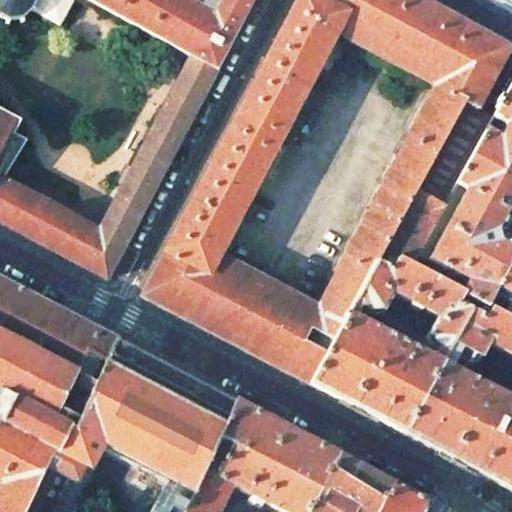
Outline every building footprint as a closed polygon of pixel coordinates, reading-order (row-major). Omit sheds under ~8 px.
[(0,0),(0,16),(3,19),(10,20),(16,20),(22,17),(30,10),(59,26),(73,0),(0,0)] [(253,0),(85,0),(190,58),(215,72),(250,7),(253,0)] [(380,256),(415,191),(456,116),(464,102),(477,109),(505,57),(509,49),(424,1),(421,0),(296,0),(269,53),(190,202),(140,297),(154,304),(227,343),(301,382),(309,386),(375,266),(380,256)] [(26,142),(2,180),(0,183),(0,224),(106,280),(133,228),(197,106),(215,72),(190,58),(119,191),(113,188),(110,194),(116,197),(99,230),(36,197),(60,152),(29,137),(26,142)] [(511,82),(485,132),(444,207),(410,269),(459,294),(474,302),(485,308),(511,258),(511,246),(502,241),(500,233),(511,210),(511,82)] [(485,132),(456,116),(415,191),(444,207),(485,132)] [(444,207),(415,191),(380,256),(393,262),(388,272),(375,266),(309,386),(359,412),(401,434),(468,312),(453,304),(459,294),(410,269),(444,207)] [(511,258),(485,308),(488,310),(511,322),(511,258)] [(0,511),(35,511),(54,472),(115,342),(71,318),(65,316),(0,281),(0,511)] [(511,322),(488,310),(482,320),(468,312),(401,434),(461,466),(511,492),(511,322)] [(135,351),(115,342),(54,472),(75,481),(82,466),(86,468),(100,442),(194,490),(207,463),(217,441),(235,404),(170,369),(135,351)] [(278,427),(235,404),(217,441),(232,447),(221,469),(207,463),(194,490),(183,511),(218,511),(219,510),(230,487),(278,511),(306,511),(337,457),(278,427)] [(357,468),(337,457),(306,511),(377,511),(391,486),(357,468)] [(391,486),(377,511),(422,511),(427,504),(405,493),(391,486)] [(63,490),(52,511),(72,511),(79,497),(63,490)]
